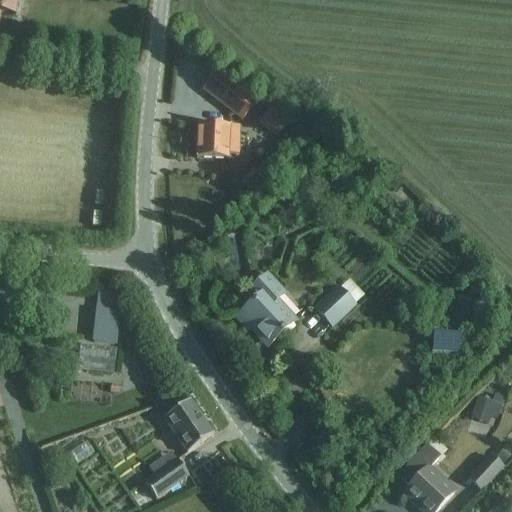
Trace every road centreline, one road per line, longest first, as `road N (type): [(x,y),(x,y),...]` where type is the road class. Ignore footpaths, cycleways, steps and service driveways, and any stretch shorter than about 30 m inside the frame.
road 1 (unclassified): [(310,511),(225,401),(170,315),(145,256)]
road 2 (unclassified): [(145,256),(143,184),(162,0)]
road 3 (unclassified): [(145,256),(0,251)]
